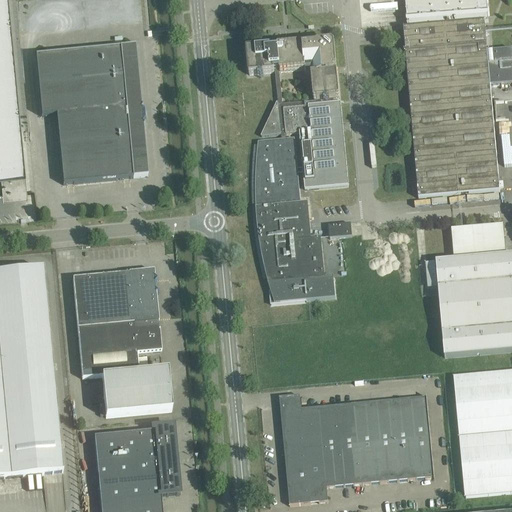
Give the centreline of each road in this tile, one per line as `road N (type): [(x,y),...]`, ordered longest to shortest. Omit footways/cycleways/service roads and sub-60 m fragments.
road 1 (unknown): [(81,511),(53,259),(157,247),(169,256),(195,511)]
road 2 (unknown): [(62,235),(61,212),(51,207),(42,174),(28,34),(78,18),(127,17),(135,30),(153,177),(130,204),(133,229)]
road 3 (unclassified): [(511,210),(399,220),(367,202),(348,0)]
road 4 (tertiary): [(245,511),(217,220)]
road 5 (unclassified): [(0,241),(217,220)]
road 6 (tertiary): [(217,220),(197,3)]
road 7 (unknown): [(269,399),(431,386)]
road 8 (unknown): [(306,511),(443,492)]
